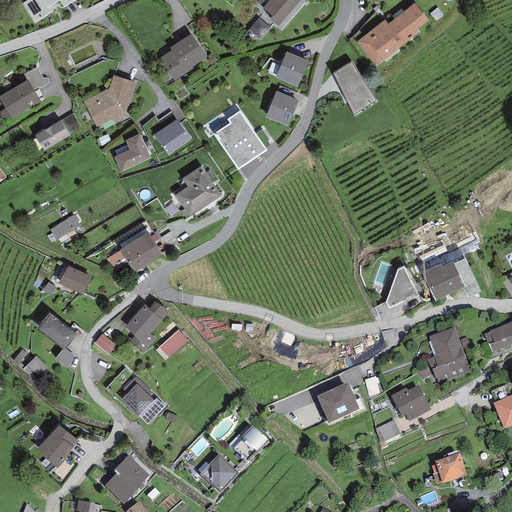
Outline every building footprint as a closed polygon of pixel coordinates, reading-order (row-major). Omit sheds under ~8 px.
[(28,0),(23,3),(35,22),(53,11),(50,6),(59,0),(62,0),(66,6),(75,0),(28,0)] [(258,0),(256,2),(272,16),(270,19),(278,26),(300,0),(304,0),(306,1),(306,0),(258,0)] [(428,20),(414,3),(388,24),(385,20),(356,42),(375,66),(419,32),(417,29),(428,20)] [(270,28),(258,18),(248,29),(260,39),(270,28)] [(191,33),(170,47),(172,50),(159,58),(175,81),(193,68),(192,67),(207,57),(191,33)] [(309,61),(286,51),(275,77),(298,87),(309,61)] [(351,62),(333,74),(354,114),(376,100),(351,62)] [(23,75),(27,80),(28,79),(35,91),(47,84),(48,83),(49,82),(49,81),(49,80),(48,79),(47,79),(47,78),(46,78),(45,78),(44,78),(43,79),(37,67),(23,75)] [(135,82),(113,75),(108,88),(83,101),(96,127),(113,118),(116,124),(129,117),(126,111),(135,82)] [(27,80),(0,95),(0,100),(5,109),(0,111),(0,113),(4,121),(10,117),(11,119),(41,101),(35,91),(28,79),(27,80)] [(298,100),(276,91),(265,117),(287,127),(298,100)] [(267,150),(239,110),(226,119),(229,123),(213,134),(238,170),(267,150)] [(73,113),(60,121),(69,134),(81,127),(73,113)] [(60,120),(35,135),(44,151),(70,136),(69,134),(60,121),(60,120)] [(177,120),(154,135),(167,155),(190,140),(177,120)] [(129,150),(114,157),(120,172),(151,158),(139,133),(125,140),(129,150)] [(201,166),(182,179),(187,187),(175,195),(189,217),(221,196),(201,166)] [(73,215),(50,229),(56,240),(80,226),(73,215)] [(148,232),(119,250),(120,250),(128,263),(134,272),(162,254),(148,232)] [(116,271),(128,263),(120,250),(107,258),(116,271)] [(441,264),(422,273),(436,301),(465,286),(453,261),(442,267),(441,264)] [(91,277),(68,266),(58,283),(82,295),(91,277)] [(418,295),(404,266),(397,269),(386,302),(389,309),(418,295)] [(155,302),(149,308),(161,320),(168,312),(162,307),(161,308),(155,302)] [(149,308),(144,305),(124,327),(134,336),(130,340),(143,352),(155,338),(149,332),(161,320),(149,308)] [(77,334),(49,313),(36,329),(62,349),(64,350),(66,348),(77,334)] [(511,324),(489,333),(490,334),(484,336),(491,355),(511,346),(511,324)] [(178,330),(156,350),(165,361),(187,341),(178,330)] [(454,330),(429,339),(436,357),(433,358),(433,359),(427,361),(431,371),(428,372),(430,377),(433,385),(438,383),(438,385),(470,373),(461,350),(460,349),(462,348),(459,341),(454,330)] [(116,346),(102,334),(94,343),(108,355),(116,346)] [(466,338),(459,341),(462,348),(460,349),(461,350),(470,347),(466,338)] [(73,354),(66,348),(64,350),(62,349),(55,359),(67,368),(73,360),(73,354)] [(27,354),(22,350),(12,361),(22,369),(25,367),(19,362),(27,354)] [(47,367),(35,356),(25,367),(22,369),(34,381),(47,367)] [(430,377),(428,372),(425,369),(416,373),(423,381),(430,377)] [(377,379),(366,382),(370,397),(381,394),(377,379)] [(137,384),(120,400),(138,417),(138,416),(148,425),(165,407),(156,399),(154,401),(137,384)] [(348,388),(317,402),(328,428),(360,414),(348,388)] [(431,412),(418,389),(408,394),(406,391),(391,400),(402,419),(405,417),(409,424),(431,412)] [(511,399),(494,407),(503,431),(511,427),(511,399)] [(59,424),(36,450),(57,468),(70,454),(68,453),(78,441),(59,424)] [(269,446),(252,430),(241,441),(243,443),(234,452),(249,467),(269,446)] [(149,477),(129,458),(113,475),(116,478),(105,490),(124,507),(141,489),(139,488),(149,477)] [(219,458),(199,478),(220,498),(239,477),(219,458)] [(459,458),(435,466),(442,487),(466,479),(459,458)] [(101,511),(102,507),(78,503),(76,511),(101,511)]
